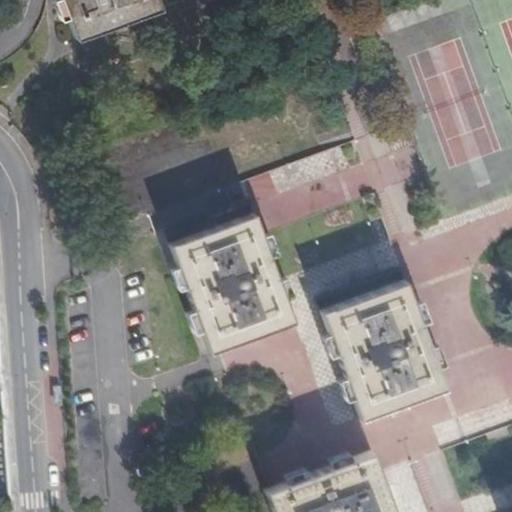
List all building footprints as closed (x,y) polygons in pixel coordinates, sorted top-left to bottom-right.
[(46,0),(53,15),(60,13),(55,0),(46,0)] [(55,0),(60,13),(68,33),(152,3),(150,0),(55,0)] [(369,198),(356,202),(363,225),(377,221),(369,198)] [(268,251),(261,232),(254,212),(168,241),(175,262),(182,281),(191,306),(198,325),(207,348),(292,319),(283,295),(276,275),(268,251)] [(268,228),(261,232),(268,251),(275,248),(268,228)] [(173,285),(182,281),(175,262),(166,266),(173,285)] [(284,272),(276,275),(283,295),(291,292),(284,272)] [(420,318),(413,299),(406,278),(321,308),(328,330),(336,351),(344,374),(351,394),(358,417),(445,387),(436,362),(429,343),(420,318)] [(422,295),(413,299),(420,318),(429,315),(422,295)] [(190,328),(198,325),(191,306),(182,309),(190,328)] [(327,354),(336,351),(328,330),(319,334),(327,354)] [(438,339),(429,343),(436,362),(445,359),(438,339)] [(343,397),(351,394),(344,374),(336,377),(343,397)] [(325,454),(328,463),(348,457),(344,447),(325,454)] [(271,511),(392,511),(370,449),(348,457),(328,463),(305,472),(284,479),(262,487),(271,511)] [(280,470),(284,479),(305,472),(301,463),(280,470)]
